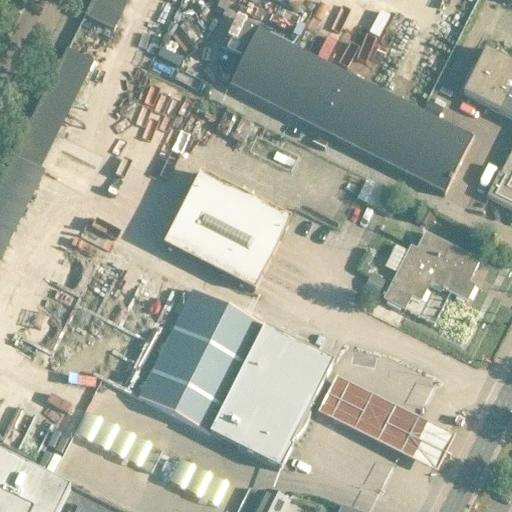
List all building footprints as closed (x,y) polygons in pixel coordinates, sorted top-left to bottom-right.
[(249,51),(249,52),(230,89),(445,197),(474,139),(259,30),(258,33),(246,26),(237,45),(249,51)] [(511,67),(483,53),(462,97),(511,122),(511,149),(487,200),(511,212),(511,67)] [(163,247),(253,294),(290,222),(200,175),(163,247)] [(357,201),(385,215),(395,196),(366,182),(357,201)] [(425,236),(417,251),(441,264),(430,285),(442,292),(441,293),(445,296),(446,294),(467,304),(475,288),(468,285),(479,263),(425,236)] [(392,255),(385,269),(397,276),(384,302),(404,312),(411,299),(421,304),(430,285),(441,264),(417,251),(410,248),(407,254),(396,248),(392,249),(391,252),(392,255)] [(187,304),(174,331),(138,401),(281,474),(335,367),(308,353),(308,349),(297,343),(293,345),(192,294),(187,304)] [(393,413),(334,382),(317,420),(374,450),(435,481),(454,445),(393,413)] [(151,449),(140,470),(151,476),(162,455),(151,449)] [(0,454),(0,511),(59,511),(70,490),(0,454)] [(250,492),(239,511),(283,511),(287,505),(281,502),(284,495),(283,495),(250,492)]
